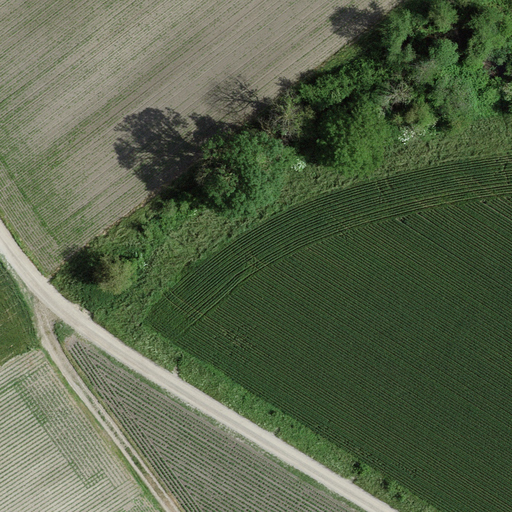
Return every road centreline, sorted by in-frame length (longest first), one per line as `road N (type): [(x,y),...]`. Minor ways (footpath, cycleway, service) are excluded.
road 1 (track): [(380,511),(34,287),(0,232)]
road 2 (track): [(34,287),(190,511)]
